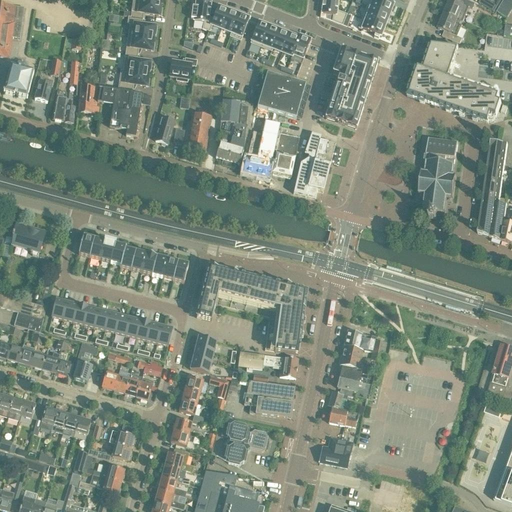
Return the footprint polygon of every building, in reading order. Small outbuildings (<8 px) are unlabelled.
[(95,2),(82,0),(70,0),(70,5),(94,8),(95,2)] [(332,23),(342,27),(346,17),(346,16),(344,15),(337,12),(338,0),(323,0),(322,8),(321,14),(321,15),(325,16),(333,17),(332,23)] [(370,0),(368,8),(389,16),(393,5),(381,1),(381,0),(370,0)] [(450,0),(444,15),(461,22),(463,23),(469,8),(473,10),(475,5),(464,0),(458,0),(457,3),(450,0)] [(481,0),(480,3),(495,12),(498,6),(487,0),(481,0)] [(511,0),(503,0),(496,12),(507,19),(511,11),(511,0)] [(160,9),(160,5),(133,1),(131,18),(143,20),(144,14),(146,14),(146,15),(147,15),(149,15),(150,15),(160,17),(161,9),(160,9)] [(211,27),(211,26),(213,20),(209,19),(210,11),(211,3),(196,1),(195,8),(192,8),(191,20),(194,20),(193,22),(203,23),(202,31),(209,33),(212,27),(211,27)] [(0,58),(1,59),(2,58),(9,59),(12,37),(19,38),(19,40),(20,40),(24,8),(0,5),(0,58)] [(212,27),(221,31),(228,12),(224,11),(225,9),(219,6),(218,7),(218,8),(213,20),(211,26),(211,27),(212,27)] [(366,9),(362,19),(384,27),(389,16),(368,8),(367,7),(366,9)] [(229,10),(228,12),(221,31),(231,35),(238,16),(234,15),(235,13),(229,10)] [(75,22),(87,22),(86,12),(75,13),(75,22)] [(238,16),(231,35),(229,38),(240,42),(242,39),(248,22),(249,20),(244,18),(245,17),(239,14),(238,16)] [(461,22),(444,15),(438,30),(445,33),(443,38),(460,45),(462,40),(458,38),(462,27),(459,26),(461,22)] [(346,16),(346,17),(342,27),(347,28),(349,23),(351,17),(346,16)] [(128,36),(153,40),(154,35),(156,35),(157,28),(142,26),(143,20),(131,18),(128,36)] [(380,38),(384,27),(362,19),(358,30),(363,32),(368,34),(374,36),(373,38),(378,40),(379,38),(380,38)] [(261,49),(269,28),(268,28),(264,26),(265,24),(259,22),(257,27),(254,34),(251,43),(250,45),(261,49)] [(268,28),(269,28),(261,49),(271,53),(272,51),(279,32),(274,30),(275,28),(273,27),(269,26),(268,28)] [(279,32),(272,51),(282,55),(289,36),(288,36),(284,34),(285,32),(279,30),(278,32),(279,32)] [(282,55),(291,58),(292,58),(299,40),(295,38),(295,36),(289,34),(288,36),(289,36),(282,55)] [(128,36),(126,54),(137,56),(139,50),(143,51),(143,50),(153,52),(154,45),(152,45),(153,40),(128,36)] [(303,61),(305,54),(309,45),(310,42),(307,41),(299,38),(299,40),(292,58),(291,58),(290,61),(301,65),(303,61)] [(34,73),(24,71),(25,66),(35,68),(37,56),(41,57),(40,56),(43,45),(27,41),(24,52),(22,60),(22,61),(21,64),(20,64),(21,65),(20,70),(10,67),(4,92),(3,93),(4,93),(4,94),(4,93),(13,96),(17,97),(26,99),(27,99),(27,98),(34,73)] [(70,50),(81,52),(82,42),(72,41),(70,50)] [(334,116),(365,125),(372,101),(367,100),(368,95),(374,91),(384,58),(347,47),(340,70),(347,72),(334,116)] [(410,90),(409,94),(407,99),(409,99),(421,103),(423,98),(427,100),(425,105),(426,105),(435,108),(436,105),(440,106),(439,109),(447,112),(448,112),(449,107),(453,108),(452,113),(452,114),(460,116),(461,116),(463,111),(467,113),(465,118),(474,121),(476,116),(480,117),(478,122),(489,126),(489,124),(489,123),(491,119),(496,120),(497,120),(500,109),(502,105),(500,104),(498,104),(500,99),(498,98),(488,95),(475,90),(462,86),(452,83),(448,82),(451,74),(454,65),(455,62),(458,52),(459,50),(430,47),(430,48),(426,59),(426,60),(423,67),(423,68),(428,69),(427,74),(423,72),(422,71),(422,72),(420,71),(417,70),(412,85),(412,86),(413,86),(417,88),(416,92),(411,90),(410,90)] [(137,56),(126,54),(123,72),(148,76),(148,71),(150,71),(151,64),(137,62),(137,56)] [(170,78),(189,81),(191,67),(196,68),(197,62),(185,60),(184,65),(183,65),(181,65),(180,65),(172,63),(170,78)] [(53,61),(50,77),(58,79),(61,63),(53,61)] [(70,86),(76,86),(78,65),(72,64),(70,86)] [(148,76),(123,72),(120,72),(118,90),(132,92),(133,86),(137,87),(148,88),(149,81),(147,81),(148,76)] [(257,109),(296,120),(305,86),(267,75),(257,109)] [(35,101),(47,104),(51,88),(39,84),(35,101)] [(78,114),(98,116),(99,108),(96,108),(98,85),(93,84),(92,88),(80,87),(78,114)] [(125,137),(135,139),(141,102),(143,102),(144,97),(98,89),(97,104),(113,106),(109,129),(126,132),(125,137)] [(52,121),(64,123),(67,108),(67,101),(66,100),(66,95),(57,94),(52,121)] [(67,108),(64,123),(64,124),(73,125),(75,109),(72,108),(73,102),(71,102),(72,96),(66,95),(66,100),(67,101),(67,108)] [(188,111),(188,110),(190,101),(181,100),(180,109),(188,111)] [(215,159),(239,166),(243,153),(247,119),(238,118),(239,105),(222,103),(219,136),(222,137),(215,159)] [(186,149),(205,153),(212,119),(193,115),(186,149)] [(263,135),(254,177),(268,180),(280,126),(281,125),(283,118),(278,117),(276,125),(265,123),(262,135),(263,135)] [(174,123),(166,121),(161,119),(156,134),(158,134),(155,143),(162,145),(161,146),(165,147),(165,146),(168,146),(174,123)] [(181,146),(184,132),(176,131),(173,145),(181,146)] [(243,175),(254,177),(263,135),(262,135),(253,133),(252,141),(251,141),(247,160),(246,160),(243,175)] [(271,175),(291,179),(299,140),(280,136),(271,175)] [(313,169),(319,142),(320,138),(311,136),(305,156),(308,157),(308,161),(300,165),(293,195),(315,200),(317,192),(323,194),(328,173),(313,169)] [(430,221),(437,222),(438,216),(445,217),(447,203),(452,204),(452,200),(453,200),(456,178),(453,178),(455,163),(455,156),(457,156),(458,144),(457,145),(429,141),(429,140),(427,157),(425,174),(422,174),(419,196),(420,196),(420,200),(425,200),(423,213),(423,214),(430,215),(430,221)] [(335,146),(319,142),(313,169),(328,173),(335,146)] [(491,143),(483,195),(500,197),(508,145),(491,143)] [(478,235),(500,242),(507,209),(507,206),(499,205),(500,197),(483,195),(478,235)] [(500,242),(511,246),(511,210),(507,209),(500,242)] [(32,257),(38,258),(45,234),(16,226),(14,234),(13,234),(12,238),(13,238),(12,248),(13,246),(34,252),(32,257)] [(78,257),(89,260),(94,241),(83,238),(78,257)] [(100,262),(104,244),(94,241),(89,260),(100,262)] [(100,262),(110,265),(115,246),(104,244),(100,262)] [(115,246),(110,265),(120,267),(121,267),(125,251),(126,249),(115,246)] [(131,272),(135,253),(125,251),(121,267),(120,267),(120,269),(131,272)] [(146,256),(135,253),(131,272),(141,275),(146,256)] [(152,277),(156,259),(146,256),(141,275),(152,277)] [(152,277),(162,280),(164,272),(167,261),(156,259),(152,277)] [(162,280),(172,283),(175,272),(177,264),(167,261),(164,272),(162,280)] [(175,272),(172,283),(183,285),(187,272),(188,267),(177,264),(175,272)] [(208,269),(207,272),(196,319),(211,323),(216,306),(269,319),(265,352),(298,357),(307,293),(292,290),(292,289),(281,286),(281,287),(223,272),(208,269)] [(35,333),(40,334),(46,309),(0,295),(0,308),(17,314),(14,327),(35,333)] [(51,319),(62,322),(67,304),(56,301),(51,319)] [(62,322),(73,325),(77,306),(67,304),(62,322)] [(73,325),(83,327),(88,309),(77,306),(73,325)] [(83,327),(94,330),(98,312),(88,309),(83,327)] [(94,330),(104,333),(109,314),(98,312),(94,330)] [(104,333),(115,335),(119,317),(109,314),(104,333)] [(115,335),(125,338),(130,319),(119,317),(115,335)] [(125,338),(136,341),(140,322),(130,319),(125,338)] [(136,341),(146,343),(151,325),(140,322),(136,341)] [(8,336),(13,337),(15,330),(0,325),(0,326),(0,331),(8,334),(8,336)] [(146,343),(156,346),(161,327),(151,325),(146,343)] [(161,327),(156,346),(167,349),(172,330),(161,327)] [(347,332),(344,348),(362,352),(372,354),(375,339),(347,332)] [(198,339),(195,350),(214,354),(216,343),(198,339)] [(381,364),(385,344),(375,342),(370,361),(381,364)] [(1,360),(6,361),(10,348),(0,344),(0,361),(1,361),(1,360)] [(82,344),(80,352),(97,357),(99,348),(82,344)] [(23,347),(22,351),(18,365),(18,366),(25,368),(25,367),(30,368),(34,355),(35,350),(23,347)] [(511,374),(511,370),(511,369),(511,349),(502,347),(486,398),(509,405),(511,396),(511,374)] [(6,361),(18,365),(22,351),(10,348),(6,361)] [(362,352),(344,348),(339,366),(358,370),(362,352)] [(195,350),(193,360),(211,365),(214,354),(195,350)] [(79,353),(76,364),(78,364),(79,364),(81,358),(83,359),(85,354),(79,353)] [(240,353),(240,354),(237,370),(237,375),(236,381),(248,382),(250,373),(252,373),(277,376),(277,375),(280,375),(279,379),(295,381),(298,361),(282,359),(282,360),(279,359),(279,358),(240,353)] [(42,372),(54,375),(59,356),(53,354),(52,360),(46,358),(42,372)] [(107,360),(122,365),(124,359),(109,354),(107,360)] [(30,368),(42,372),(46,358),(34,355),(30,368)] [(59,356),(54,375),(66,379),(70,365),(62,362),(64,357),(59,356)] [(74,380),(87,384),(92,368),(88,367),(89,361),(83,359),(81,358),(79,364),(78,364),(74,380)] [(124,359),(122,365),(128,366),(129,365),(130,366),(132,361),(130,360),(124,358),(124,359)] [(211,365),(193,360),(190,371),(208,376),(211,365)] [(151,373),(144,371),(143,374),(160,379),(163,369),(153,367),(151,373)] [(360,375),(342,370),(340,381),(371,388),(374,377),(367,376),(366,381),(359,379),(360,375)] [(113,393),(118,378),(111,376),(112,373),(108,371),(107,374),(106,374),(102,390),(102,389),(113,393)] [(253,383),(267,385),(268,379),(254,377),(253,383)] [(124,396),(129,381),(118,378),(113,393),(114,393),(124,396)] [(185,390),(200,394),(203,383),(188,379),(185,390)] [(209,385),(220,388),(219,392),(225,394),(228,384),(211,379),(209,385)] [(135,399),(136,400),(140,384),(129,381),(124,396),(125,396),(135,399)] [(340,381),(337,390),(344,391),(343,396),(332,394),(328,407),(339,410),(349,413),(351,406),(346,404),(347,398),(355,400),(355,398),(368,401),(371,388),(340,381)] [(253,383),(249,382),(244,406),(250,407),(249,415),(255,416),(290,421),(291,411),(287,411),(288,405),(292,405),(294,389),(267,385),(253,383)] [(140,384),(136,400),(136,399),(147,402),(147,403),(152,387),(140,384)] [(182,401),(197,406),(200,394),(185,390),(185,391),(182,401)] [(2,397),(0,404),(0,417),(7,420),(13,400),(13,399),(6,397),(6,398),(2,397)] [(18,423),(20,417),(24,403),(19,402),(19,401),(14,399),(13,400),(7,420),(18,423)] [(216,411),(222,413),(225,402),(219,400),(216,411)] [(197,406),(182,401),(182,402),(179,413),(178,413),(194,417),(197,406)] [(20,417),(36,422),(39,412),(34,410),(36,407),(24,403),(20,417)] [(484,414),(499,419),(503,410),(487,404),(484,414)] [(40,429),(51,432),(56,413),(45,409),(44,413),(39,412),(36,422),(32,435),(37,437),(40,429)] [(344,427),(355,429),(357,421),(358,415),(331,410),(331,412),(330,413),(329,416),(330,417),(328,425),(344,428),(344,427)] [(51,432),(62,436),(68,416),(56,413),(51,432)] [(73,439),(74,439),(79,419),(68,416),(62,436),(73,439)] [(79,419),(74,439),(79,441),(80,438),(86,439),(91,423),(90,422),(90,421),(84,419),(84,421),(79,419)] [(173,432),(189,437),(192,425),(176,421),(176,422),(177,422),(174,432),(173,432)] [(221,437),(227,439),(223,441),(226,445),(226,446),(228,449),(225,460),(226,461),(228,464),(239,467),(240,467),(243,465),(246,453),(249,451),(261,454),(261,453),(264,451),(265,451),(268,440),(267,439),(265,436),(254,433),(253,433),(251,430),(252,430),(251,429),(247,432),(245,428),(245,427),(233,425),(230,427),(223,426),(221,437)] [(92,440),(98,442),(102,430),(96,428),(92,440)] [(189,437),(173,432),(173,433),(174,433),(171,444),(170,443),(170,444),(186,448),(189,437)] [(115,447),(112,458),(127,463),(128,461),(129,461),(130,456),(129,456),(132,445),(133,445),(134,440),(133,440),(134,438),(112,433),(109,445),(115,447)] [(0,444),(0,450),(10,453),(12,446),(12,444),(1,441),(0,444)] [(319,464),(337,468),(347,470),(352,445),(341,442),(340,448),(329,446),(328,449),(322,448),(319,464)] [(92,458),(109,463),(110,456),(89,451),(88,457),(92,458)] [(168,454),(164,468),(180,472),(180,471),(186,473),(192,474),(193,469),(185,467),(188,455),(174,452),(173,456),(168,454)] [(79,453),(73,475),(81,477),(85,460),(86,457),(87,455),(79,453)] [(16,466),(27,470),(30,462),(18,459),(16,466)] [(30,462),(27,470),(39,473),(41,465),(30,462)] [(494,502),(511,508),(511,462),(511,464),(510,467),(506,479),(505,482),(501,494),(500,494),(499,497),(498,502),(494,501),(494,502)] [(92,477),(100,479),(121,485),(123,479),(124,479),(125,474),(124,474),(125,472),(103,466),(101,474),(94,472),(92,477)] [(184,479),(186,473),(180,471),(180,472),(164,468),(161,480),(176,484),(188,487),(190,481),(184,479)] [(205,473),(200,490),(256,506),(258,497),(234,490),(237,478),(205,473)] [(81,477),(73,475),(72,475),(71,479),(73,480),(71,487),(75,488),(77,489),(79,481),(78,481),(79,477),(81,477)] [(121,485),(100,479),(99,483),(98,483),(96,489),(103,491),(103,492),(118,496),(118,494),(119,495),(121,490),(120,490),(121,485)] [(158,492),(179,498),(185,499),(186,494),(174,491),(176,484),(161,480),(158,492)] [(78,489),(93,493),(95,488),(80,483),(78,489)] [(76,511),(68,509),(75,488),(71,487),(69,486),(64,503),(62,511),(63,511),(76,511)] [(257,511),(259,506),(256,506),(200,490),(194,511),(257,511)] [(3,492),(0,501),(0,511),(8,511),(14,495),(3,492)] [(158,492),(154,504),(170,508),(181,511),(183,506),(177,504),(179,498),(158,492)] [(104,511),(109,499),(103,497),(98,511),(104,511)] [(19,511),(32,511),(35,501),(24,498),(19,511)] [(32,511),(44,511),(47,504),(35,501),(32,511)] [(56,511),(57,510),(62,511),(64,503),(57,501),(56,507),(47,504),(44,511),(56,511)]
